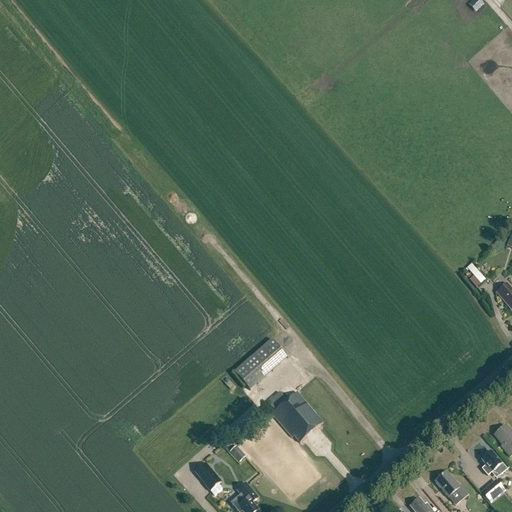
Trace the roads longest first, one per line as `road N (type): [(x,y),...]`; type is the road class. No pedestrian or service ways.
road 1 (track): [(395,460),(136,160)]
road 2 (unclassified): [(335,511),(511,361)]
